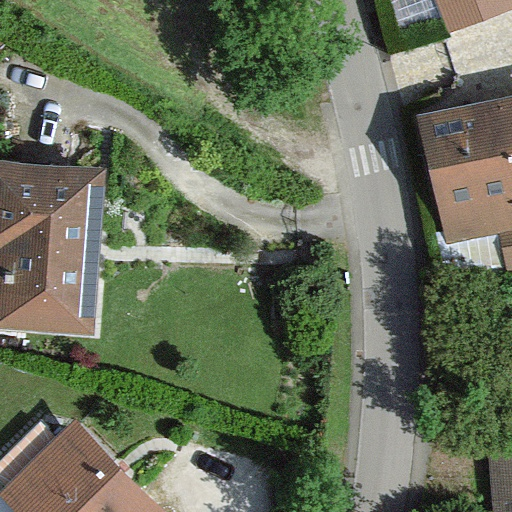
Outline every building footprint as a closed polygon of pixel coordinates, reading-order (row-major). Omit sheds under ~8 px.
[(445,0),(454,21),(508,0),(445,0)] [(511,96),(498,99),(511,166),(511,96)] [(439,147),(444,170),(451,204),(456,202),(464,235),(511,223),(511,166),(498,99),(470,105),(431,113),(439,147)] [(430,173),(444,170),(439,147),(425,150),(430,173)] [(3,315),(87,321),(92,250),(98,173),(0,166),(0,239),(8,240),(3,315)] [(511,223),(464,235),(470,260),(511,261),(511,223)] [(41,421),(9,453),(30,474),(62,442),(41,421)] [(12,491),(12,492),(31,511),(160,511),(151,503),(133,485),(130,488),(74,431),(62,442),(30,474),(12,491)] [(30,474),(9,453),(0,461),(0,479),(12,491),(30,474)] [(511,511),(511,453),(495,455),(498,486),(500,511),(511,511)]
